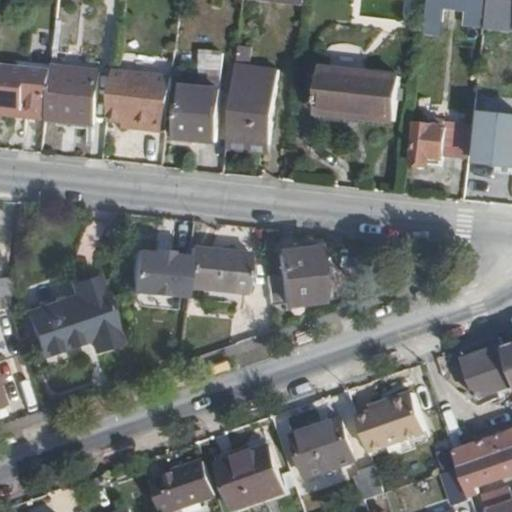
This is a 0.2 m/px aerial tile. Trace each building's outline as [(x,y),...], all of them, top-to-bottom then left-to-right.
[(431,0),(429,21),(447,22),(448,10),(470,12),(468,27),(485,29),(488,5),(488,0),(431,0)] [(22,116),(48,120),(53,70),(0,64),(0,106),(23,109),(22,116)] [(53,70),(48,120),(94,125),(99,74),(54,68),(53,70)] [(236,69),(228,140),(274,144),(282,73),(236,69)] [(323,69),(318,112),(399,121),(405,78),(323,69)] [(112,70),(107,119),(123,121),(154,125),(153,131),(167,133),(174,78),(112,70)] [(182,87),(177,139),(217,143),(223,92),(182,87)] [(511,118),(485,115),(479,164),(511,167),(511,118)] [(123,121),(122,127),(153,131),(154,125),(123,121)] [(422,126),(417,165),(448,167),(453,130),(450,129),(451,123),(438,121),(437,127),(422,126)] [(191,253),(187,289),(246,295),(251,251),(192,245),(191,253)] [(136,248),(132,291),(186,297),(187,289),(191,253),(174,251),(174,249),(153,247),(153,249),(136,248)] [(29,259),(30,263),(34,278),(77,267),(73,248),(29,259)] [(267,278),(271,308),(322,301),(316,250),(279,253),(282,277),(274,277),(267,278)] [(22,265),(26,280),(34,278),(30,263),(22,265)] [(73,298),(27,315),(40,356),(85,340),(89,352),(116,343),(93,277),(69,286),(73,298)] [(11,294),(12,280),(0,280),(0,310),(8,309),(9,309),(11,294)] [(464,349),(481,399),(511,388),(511,370),(505,349),(500,336),(464,349)] [(359,418),(370,451),(372,455),(430,435),(428,430),(415,393),(389,402),(391,407),(375,412),(359,418)] [(373,407),(375,412),(391,407),(389,402),(373,407)] [(295,436),(308,477),(356,461),(342,420),(295,436)] [(511,429),(455,449),(461,465),(511,447),(511,429)] [(452,439),(436,445),(445,471),(461,465),(455,449),(454,447),(452,439)] [(219,465),(235,508),(285,491),(270,448),(219,465)] [(511,448),(461,466),(470,492),(480,488),(478,483),(511,471),(511,448)] [(151,482),(161,511),(164,511),(215,495),(204,460),(165,474),(166,477),(151,482)] [(359,469),(368,497),(384,492),(374,463),(359,469)] [(483,497),(487,511),(511,511),(511,492),(510,488),(483,497)] [(419,500),(423,511),(448,511),(442,492),(419,500)] [(386,511),(386,510),(380,511),(370,511),(366,498),(326,511),(386,511)]
